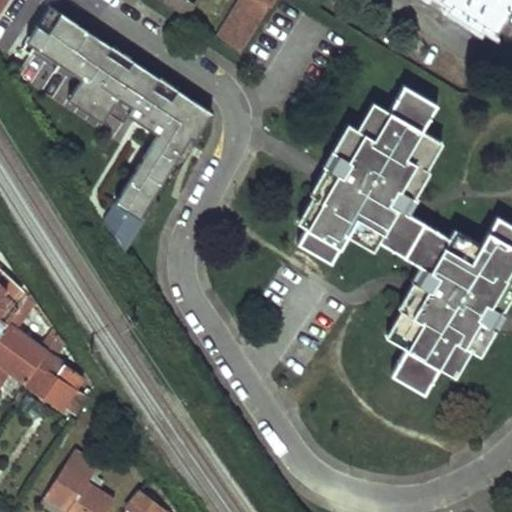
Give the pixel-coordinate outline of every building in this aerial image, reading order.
[(156,0),(184,20),(194,7),(184,0),(156,0)] [(269,5),(260,0),(239,0),(216,37),(239,53),(269,5)] [(510,0),(451,0),(493,25),(510,0)] [(91,30),(49,3),(32,28),(14,56),(25,63),(20,70),(45,95),(91,30)] [(432,102),(402,87),(387,113),(369,103),(353,132),(345,128),(308,195),(313,198),(297,225),(308,231),(299,247),(330,263),(346,235),(375,251),(382,240),(423,264),(400,306),(405,309),(390,335),(412,348),(398,374),(431,391),(445,367),(463,375),(478,347),(487,353),(511,306),(511,220),(502,215),(485,244),(456,228),(450,240),(406,215),(428,172),(422,169),(439,141),(418,130),(432,102)] [(0,330),(27,293),(0,268),(0,330)] [(28,379),(45,351),(55,336),(51,328),(39,346),(16,328),(33,303),(27,293),(0,330),(0,386),(13,368),(28,379)] [(71,368),(45,351),(28,379),(76,417),(90,395),(64,380),(71,368)] [(54,511),(105,511),(117,492),(91,477),(101,461),(77,446),(41,504),(54,511)] [(161,511),(164,509),(141,489),(129,506),(135,511),(161,511)]
